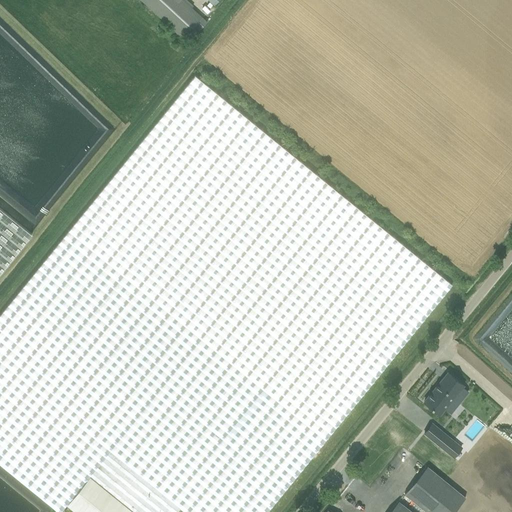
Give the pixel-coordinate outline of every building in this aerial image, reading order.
[(200,31),(208,23),(182,0),(141,0),(184,39),(195,26),(200,31)] [(0,464),(58,511),(59,511),(66,504),(76,511),(175,511),(180,507),(185,511),(265,511),(325,439),(452,284),(195,75),(0,314),(0,464)] [(0,268),(37,223),(0,195),(0,268)] [(458,405),(452,400),(465,384),(450,371),(426,401),(441,413),(446,407),(452,412),(458,405)] [(511,429),(511,428),(511,420),(502,410),(498,415),(511,429)] [(434,442),(445,451),(454,440),(443,431),(434,442)] [(403,494),(425,511),(453,511),(464,498),(426,467),(403,494)] [(387,511),(409,511),(396,501),(387,511)]
